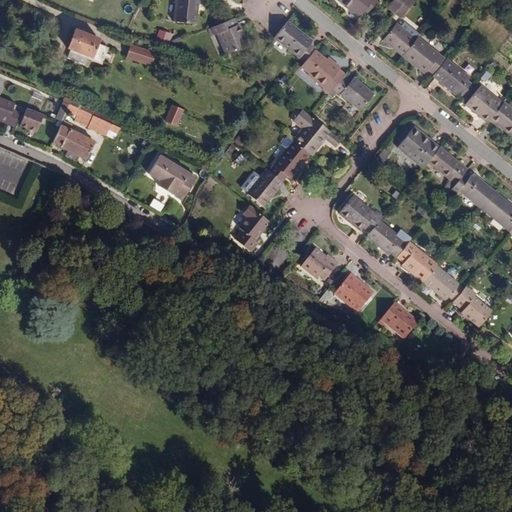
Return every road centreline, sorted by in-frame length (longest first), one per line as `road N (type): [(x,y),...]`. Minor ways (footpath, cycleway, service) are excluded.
road 1 (residential): [(511,378),(323,223),(327,197),(411,93)]
road 2 (unclassified): [(190,238),(0,141)]
road 3 (residential): [(411,93),(297,0)]
road 4 (residential): [(511,174),(411,93)]
